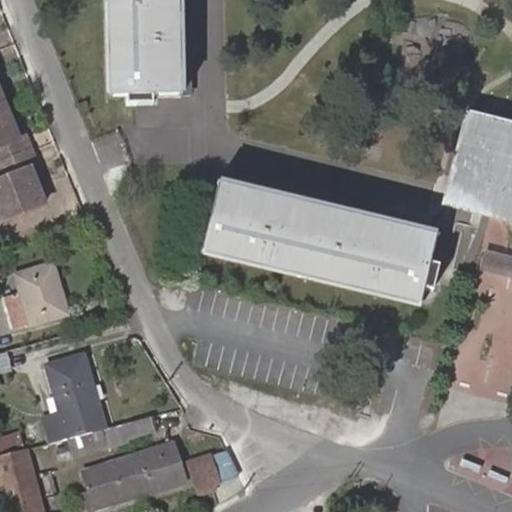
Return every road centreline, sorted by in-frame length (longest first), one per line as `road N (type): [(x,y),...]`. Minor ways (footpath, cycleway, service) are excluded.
road 1 (residential): [(213,408),(377,468)]
road 2 (residential): [(130,260),(164,354),(213,408)]
road 3 (residential): [(377,468),(497,511)]
road 4 (residential): [(377,468),(260,510)]
